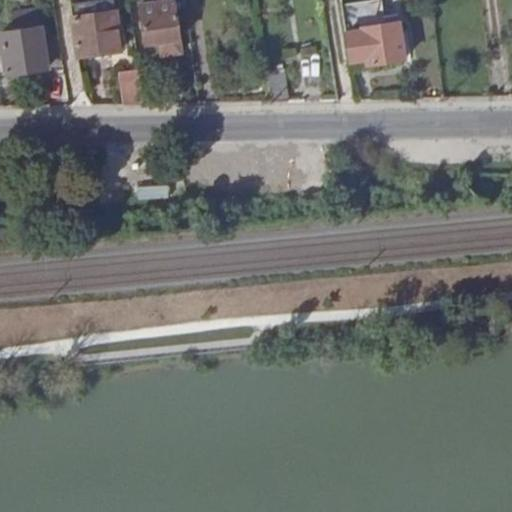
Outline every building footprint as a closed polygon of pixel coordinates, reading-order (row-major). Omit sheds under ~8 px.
[(76,11),(72,13),(78,51),(120,47),(113,0),(87,0),(75,1),(76,11)] [(176,1),(142,6),(147,44),(160,43),(162,57),(183,54),(176,1)] [(16,32),(43,29),(41,10),(14,13),(16,32)] [(386,15),(345,21),(348,36),(361,34),(361,31),(388,27),(386,15)] [(348,36),(352,65),(403,57),(398,25),(388,27),(361,31),(361,34),(348,36)] [(9,73),(64,67),(59,36),(44,38),(43,29),(16,32),(3,33),(9,73)] [(145,103),(140,72),(122,74),(126,103),(145,103)] [(284,72),(267,74),(271,101),(289,101),(284,72)] [(113,174),(114,205),(153,204),(152,173),(113,174)]
